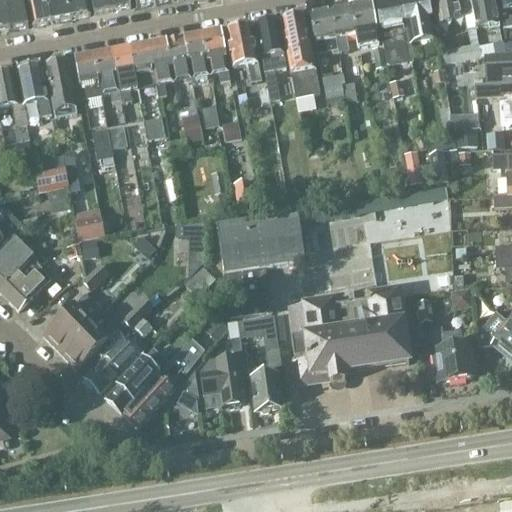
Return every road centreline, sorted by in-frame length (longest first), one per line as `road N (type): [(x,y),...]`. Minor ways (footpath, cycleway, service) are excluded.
road 1 (residential): [(0,321),(105,429),(151,464),(511,406)]
road 2 (secondary): [(77,511),(511,443)]
road 3 (residential): [(0,54),(285,0)]
